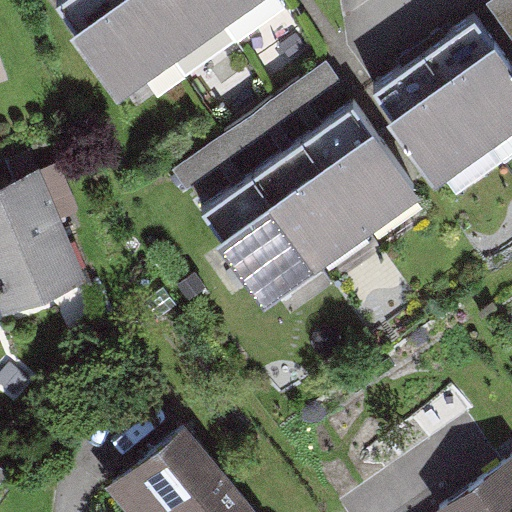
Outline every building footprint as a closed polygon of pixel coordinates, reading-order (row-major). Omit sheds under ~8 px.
[(108,104),(158,69),(109,0),(63,0),(45,13),(108,104)] [(109,0),(158,69),(207,35),(183,0),(109,0)] [(256,0),(183,0),(207,35),(257,1),(256,0)] [(511,69),(511,0),(500,0),(475,19),(511,70),(511,69)] [(414,62),(479,156),(511,133),(511,99),(462,28),(414,62)] [(414,62),(359,99),(425,193),(479,156),(414,62)] [(315,77),(161,186),(176,207),(330,98),(315,77)] [(340,117),(290,152),(354,243),(404,208),(340,117)] [(303,278),(354,243),(290,152),(239,187),(303,278)] [(253,313),(303,278),(239,187),(189,222),(253,313)] [(31,188),(0,200),(0,328),(75,298),(31,188)] [(233,511),(173,432),(97,489),(114,511),(233,511)] [(511,511),(511,479),(504,466),(433,511),(511,511)]
